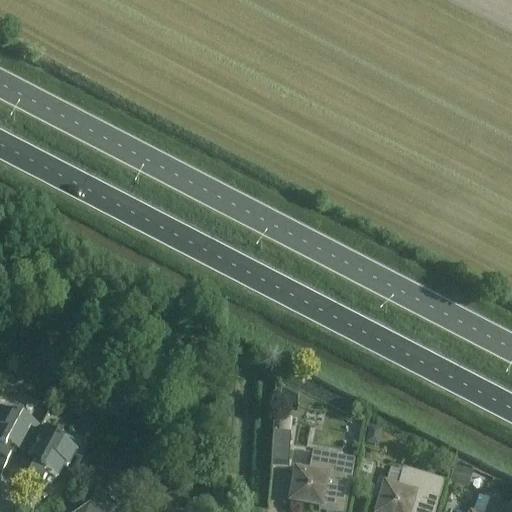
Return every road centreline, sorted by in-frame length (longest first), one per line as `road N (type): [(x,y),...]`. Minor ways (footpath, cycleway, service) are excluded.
road 1 (primary): [(511,352),(0,86)]
road 2 (primary): [(0,146),(511,412)]
